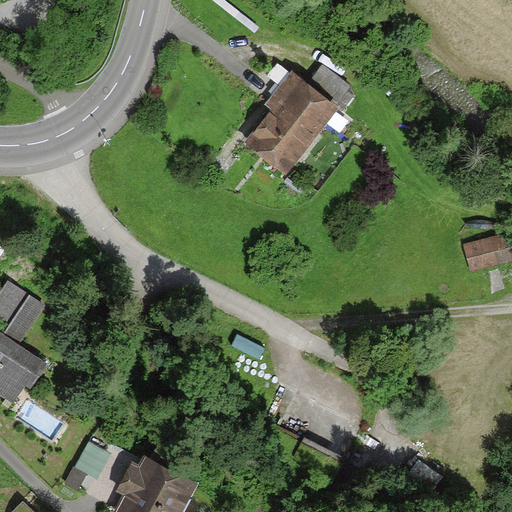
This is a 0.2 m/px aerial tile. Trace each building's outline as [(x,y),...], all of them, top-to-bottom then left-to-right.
[(309,86),(292,73),(266,106),(273,111),(246,146),(288,179),(355,92),(323,67),(309,86)] [(511,233),(464,246),(471,273),(511,262),(511,233)] [(47,307),(8,282),(0,293),(0,395),(13,404),(26,385),(30,388),(45,364),(20,348),(47,307)] [(170,448),(127,427),(118,445),(143,457),(138,466),(131,462),(118,488),(125,492),(115,511),(181,511),(197,481),(162,464),(170,448)] [(322,498),(341,462),(281,431),(262,466),(322,498)] [(110,454),(90,443),(67,484),(79,490),(88,473),(97,478),(110,454)] [(437,477),(414,462),(396,490),(419,505),(437,477)] [(32,511),(23,502),(13,511),(32,511)]
